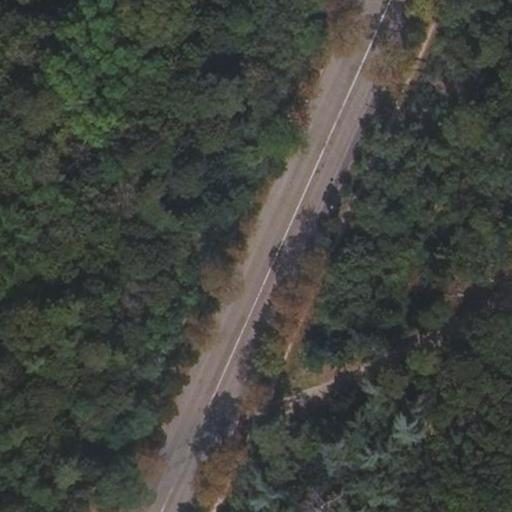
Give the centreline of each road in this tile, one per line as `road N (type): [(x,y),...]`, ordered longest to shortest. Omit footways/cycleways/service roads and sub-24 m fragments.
road 1 (secondary): [(164,511),(392,0)]
road 2 (unknown): [(91,511),(192,451),(511,302)]
